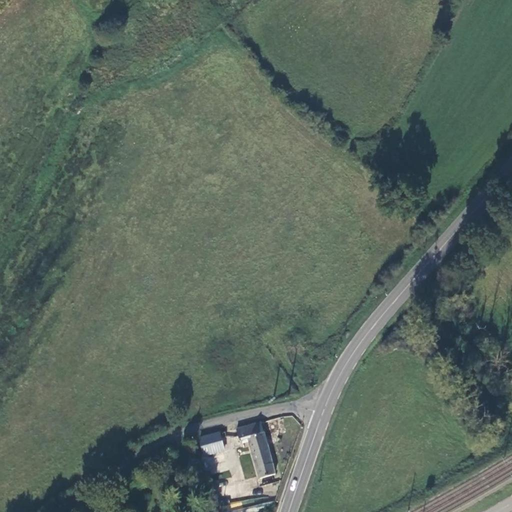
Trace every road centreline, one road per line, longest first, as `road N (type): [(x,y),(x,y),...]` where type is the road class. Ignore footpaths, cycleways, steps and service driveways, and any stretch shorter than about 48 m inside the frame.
road 1 (unclassified): [(323,413),(276,411),(172,437),(59,511)]
road 2 (secondary): [(387,309),(388,365),(475,511)]
road 3 (secondary): [(387,309),(511,164)]
road 4 (secondary): [(323,413),(349,357),(387,309)]
